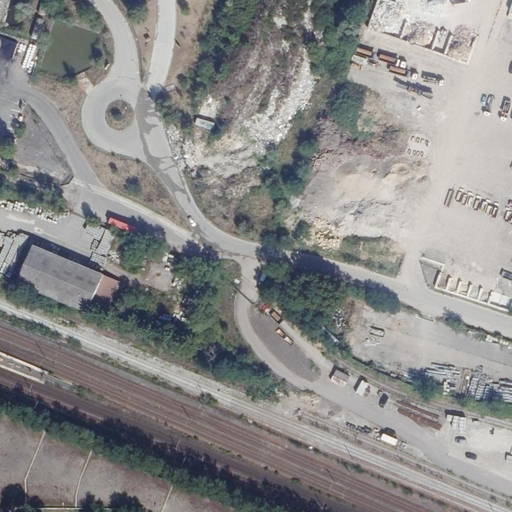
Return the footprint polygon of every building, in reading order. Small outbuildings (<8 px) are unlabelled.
[(0,59),(13,62),(16,41),(0,38),(0,59)] [(194,125),(210,131),(219,105),(203,99),(194,125)] [(0,272),(11,277),(23,247),(0,237),(0,272)] [(47,245),(29,283),(97,313),(113,275),(47,245)] [(132,246),(120,272),(133,278),(145,251),(132,246)] [(149,290),(140,310),(196,334),(216,287),(194,278),(183,305),(149,290)] [(384,335),(398,339),(404,316),(394,314),(393,318),(380,315),(382,306),(363,302),(358,325),(364,326),(366,320),(372,322),(386,325),(384,335)] [(127,465),(0,412),(0,419),(3,421),(16,426),(28,431),(117,468),(207,505),(223,511),(242,511),(234,509),(127,465)] [(3,421),(0,426),(0,450),(16,426),(3,421)] [(16,426),(0,450),(0,477),(28,431),(16,426)] [(132,511),(201,511),(207,505),(117,468),(28,431),(0,477),(0,508),(25,509),(127,510),(132,511)] [(511,468),(511,453),(501,448),(495,461),(511,468)]
